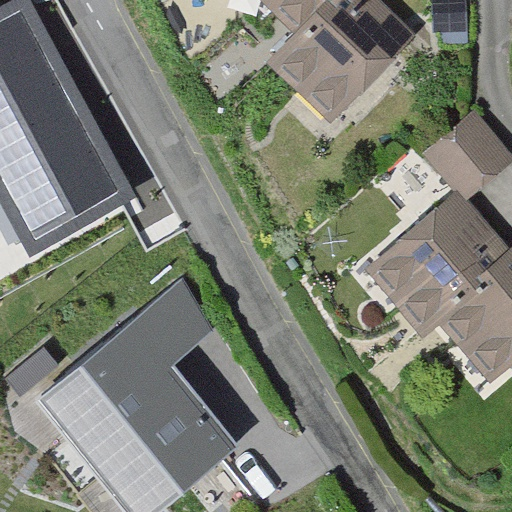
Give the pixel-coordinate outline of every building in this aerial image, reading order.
[(133,196),(26,0),(15,0),(0,8),(0,196),(30,251),(133,196)] [(267,0),(306,40),(282,63),(337,120),(413,46),(368,0),(267,0)] [(511,163),(472,126),(436,164),(474,201),(511,163)] [(511,255),(508,260),(453,201),(375,275),(432,335),(442,326),(501,388),(511,377),(511,255)] [(181,275),(39,387),(139,511),(141,511),(236,439),(175,360),(214,329),(181,275)]
